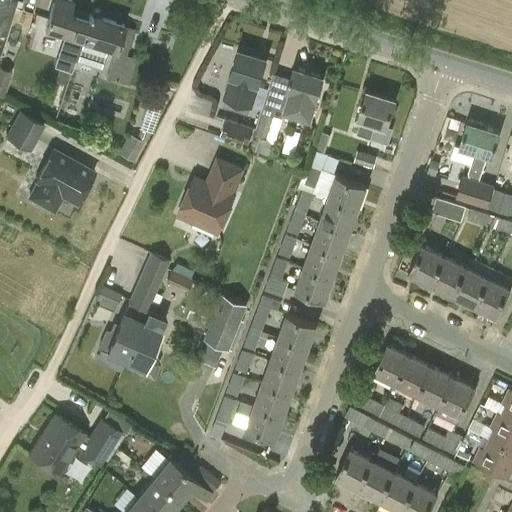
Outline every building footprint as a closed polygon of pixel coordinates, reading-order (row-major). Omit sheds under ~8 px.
[(0,0),(0,30),(6,33),(15,6),(4,3),(4,0),(0,0)] [(65,82),(86,17),(69,12),(72,0),(53,0),(45,27),(47,28),(46,33),(57,37),(60,32),(67,34),(64,42),(67,43),(55,78),(65,82)] [(91,19),(86,17),(65,82),(67,82),(74,59),(101,68),(108,48),(114,50),(127,54),(135,27),(123,24),(93,14),(91,19)] [(232,77),(225,98),(252,107),(261,83),(258,82),(266,57),(240,48),(230,76),(232,77)] [(127,54),(114,50),(106,78),(129,85),(138,58),(127,54)] [(0,95),(3,97),(12,70),(0,65),(0,95)] [(280,89),(275,106),(277,107),(310,117),(316,99),(316,100),(324,75),(294,66),(291,77),(285,75),(284,77),(280,89)] [(362,119),(358,132),(388,142),(392,127),(387,125),(396,98),(393,97),(394,94),(382,90),(380,93),(367,89),(358,118),(362,119)] [(30,147),(44,123),(20,109),(7,134),(30,147)] [(262,113),(251,148),(271,154),(275,141),(267,138),(274,116),(262,113)] [(221,134),(249,143),(254,127),(226,118),(221,134)] [(468,118),(460,145),(455,144),(450,157),(471,164),(468,171),(470,176),(463,174),(456,196),(488,206),(495,187),(494,187),(495,184),(479,179),(487,154),(492,156),(500,131),(484,126),(485,123),(468,118)] [(325,151),(331,133),(322,130),(316,148),(325,151)] [(144,140),(129,133),(118,153),(133,161),(144,140)] [(53,147),(36,179),(38,180),(30,196),(53,209),(62,193),(77,201),(94,170),(53,147)] [(307,161),(334,172),(339,156),(325,151),(316,148),(313,147),(307,161)] [(377,155),(357,149),(354,161),(374,167),(377,155)] [(242,168),(218,157),(207,181),(195,175),(178,213),(218,231),(235,193),(232,192),(242,168)] [(511,192),(495,187),(488,206),(511,213),(511,159),(509,169),(511,170),(511,192)] [(325,205),(355,216),(366,184),(337,174),(325,205)] [(466,205),(436,196),(431,211),(461,221),(466,205)] [(355,216),(325,205),(316,232),(346,242),(355,216)] [(491,212),(471,206),(467,217),(487,224),(491,212)] [(298,231),(306,212),(295,208),(288,228),(298,231)] [(511,219),(494,214),(491,224),(510,230),(511,224),(511,219)] [(346,242),(316,232),(309,252),(338,262),(346,242)] [(289,256),(297,236),(285,233),(278,253),(289,256)] [(430,283),(444,254),(422,244),(408,272),(430,283)] [(154,293),(170,258),(151,249),(135,284),(128,299),(148,308),(154,293)] [(338,262),(309,252),(302,271),(332,281),(338,262)] [(277,254),(271,274),(282,280),(288,258),(277,254)] [(466,265),(444,254),(430,283),(453,294),(466,265)] [(174,265),(170,280),(188,285),(192,269),(174,265)] [(466,265),(453,294),(475,305),(489,276),(466,265)] [(332,281),(302,271),(295,290),(325,301),(332,281)] [(269,275),(266,288),(283,296),(287,283),(269,275)] [(511,287),(489,276),(475,305),(497,316),(511,287)] [(97,295),(101,297),(104,298),(107,292),(100,290),(97,295)] [(230,349),(248,303),(222,292),(204,338),(230,349)] [(261,293),(253,321),(264,326),(271,306),(278,309),(281,300),(261,293)] [(128,302),(115,332),(105,329),(97,347),(106,351),(125,359),(147,310),(128,302)] [(165,318),(147,310),(125,359),(140,366),(138,372),(153,378),(160,362),(156,354),(162,343),(156,340),(165,318)] [(287,312),(276,343),(306,354),(317,323),(287,312)] [(251,322),(244,345),(256,348),(263,326),(251,322)] [(395,381),(409,353),(387,342),(373,370),(395,381)] [(306,354),(276,343),(267,369),(297,379),(306,354)] [(242,348),(238,358),(250,362),(253,352),(242,348)] [(431,364),(409,353),(395,381),(417,392),(431,364)] [(454,375),(431,364),(417,392),(440,403),(454,375)] [(267,369),(258,393),(288,404),(297,379),(267,369)] [(234,371),(229,383),(240,387),(245,375),(234,371)] [(440,403),(440,404),(437,412),(457,421),(461,414),(462,414),(476,386),(454,375),(440,403)] [(502,413),(511,419),(511,388),(510,387),(502,403),(506,405),(502,413)] [(375,412),(381,401),(358,389),(352,400),(375,412)] [(258,393),(251,412),(281,422),(288,404),(258,393)] [(385,403),(381,401),(375,412),(397,423),(403,412),(400,411),(403,403),(388,396),(385,403)] [(233,405),(222,401),(215,421),(226,426),(233,405)] [(108,409),(102,419),(100,418),(88,437),(83,433),(84,432),(54,413),(28,453),(59,472),(75,447),(80,450),(79,452),(99,465),(120,431),(121,430),(126,433),(132,423),(108,409)] [(384,435),(389,425),(358,409),(349,426),(362,433),(366,426),(384,435)] [(511,419),(502,413),(498,411),(490,426),(494,429),(489,438),(511,449),(511,419)] [(281,422),(251,412),(245,429),(275,439),(281,422)] [(403,412),(397,423),(420,435),(425,424),(403,412)] [(412,437),(389,425),(384,435),(407,447),(412,437)] [(445,434),(428,425),(423,436),(454,452),(462,435),(448,428),(445,434)] [(428,458),(433,447),(415,438),(410,449),(428,458)] [(511,449),(489,438),(484,448),(480,446),(473,461),(508,478),(511,469),(511,449)] [(357,487),(372,458),(350,447),(335,475),(357,487)] [(464,463),(433,447),(428,458),(449,469),(443,480),(453,485),(464,463)] [(153,476),(180,498),(189,487),(205,500),(211,492),(168,457),(153,476)] [(394,470),(372,458),(357,487),(379,498),(394,470)] [(394,470),(379,498),(401,509),(416,481),(394,470)] [(180,498),(153,476),(137,495),(158,511),(174,511),(171,509),(180,498)] [(427,511),(438,493),(416,481),(401,509),(406,511),(427,511)] [(158,511),(137,495),(122,511),(158,511)] [(511,511),(511,503),(507,511),(503,510),(502,511),(511,511)]
